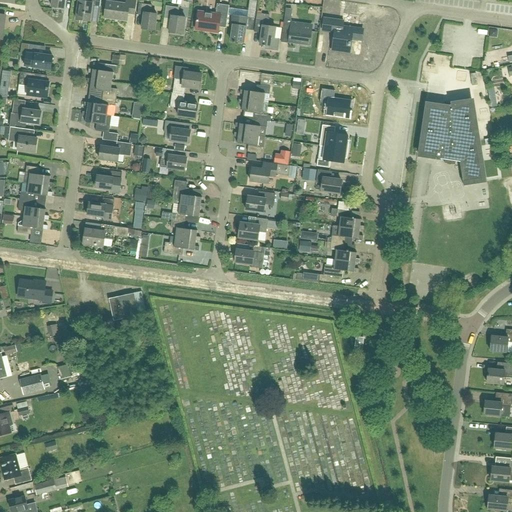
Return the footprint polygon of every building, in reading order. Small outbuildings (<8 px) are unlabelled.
[(52,0),(52,8),(64,9),(65,0),(70,0),(73,0),(72,0),(52,0)] [(101,0),(86,0),(87,3),(78,2),(76,20),(90,22),(92,7),(100,8),(101,0)] [(105,18),(126,21),(127,14),(133,14),(135,2),(126,1),(126,5),(107,2),(105,18)] [(142,29),(155,31),(157,15),(151,14),(152,6),(139,4),(137,15),(143,16),(142,29)] [(216,14),(198,12),(196,28),(209,30),(208,32),(218,34),(220,18),(227,19),(229,6),(217,4),(216,14)] [(169,33),(183,35),(185,18),(178,17),(179,8),(166,7),(164,19),(171,20),(169,33)] [(235,42),(244,43),(245,30),(253,31),(256,12),(248,10),(247,18),(232,16),(231,26),(233,26),(231,42),(233,42),(233,43),(235,43),(235,42)] [(269,15),(256,14),(254,33),(261,34),(260,46),(263,46),(263,47),(265,47),(264,49),(277,51),(279,41),(274,40),(276,28),(268,27),(269,15)] [(309,46),(311,32),(298,30),(299,26),(291,25),(292,20),(284,19),(282,34),(289,35),(288,43),(309,46)] [(332,51),(350,54),(352,39),(361,41),(363,30),(342,27),(343,21),(324,19),(322,31),(335,33),(332,51)] [(22,44),(21,53),(27,54),(26,60),(30,60),(29,68),(33,68),(37,69),(51,71),(53,57),(39,55),(40,47),(22,44)] [(434,65),(440,67),(443,57),(438,55),(434,65)] [(112,83),(114,73),(117,74),(118,67),(105,65),(104,72),(88,70),(88,74),(92,74),(91,80),(112,83)] [(200,89),(202,76),(187,73),(188,69),(177,68),(173,92),(184,94),(185,87),(200,89)] [(2,72),(0,87),(0,97),(8,98),(12,73),(2,72)] [(28,96),(47,99),(48,89),(46,89),(47,83),(32,81),(33,75),(21,73),(19,85),(29,87),(28,96)] [(90,90),(103,92),(102,99),(116,100),(118,89),(112,89),(112,83),(91,80),(87,79),(87,83),(90,84),(90,90)] [(293,82),(292,89),(300,90),(301,83),(293,82)] [(244,95),(243,100),(243,101),(264,103),(266,94),(270,95),(271,87),(257,85),(256,92),(241,90),(240,94),(244,95)] [(322,89),(320,103),(328,104),(327,115),(350,119),(353,101),(334,99),(335,91),(322,89)] [(311,101),(312,93),(302,91),(301,99),(311,101)] [(196,119),(198,105),(183,103),(184,95),(172,94),(170,108),(179,109),(178,117),(196,119)] [(146,95),(145,106),(153,107),(155,96),(146,95)] [(96,114),(108,116),(109,106),(115,107),(116,100),(102,99),(102,101),(96,100),(95,104),(84,103),(83,107),(87,107),(87,111),(86,113),(96,114)] [(242,111),(256,113),(255,119),(268,121),(269,114),(267,114),(263,113),(264,103),(243,101),(243,100),(240,100),(239,104),(243,105),(242,111)] [(447,107),(444,106),(427,104),(419,156),(436,159),(436,158),(439,159),(439,161),(441,161),(441,159),(445,160),(444,163),(455,165),(456,162),(460,162),(464,186),(465,186),(465,184),(468,184),(479,183),(478,176),(484,175),(472,100),(456,103),(452,104),(452,102),(451,102),(451,105),(449,106),(449,105),(447,105),(447,107)] [(9,128),(11,128),(16,129),(16,127),(26,129),(26,124),(39,126),(41,113),(24,110),(26,102),(14,101),(12,114),(11,114),(9,128)] [(110,126),(107,126),(108,116),(86,113),(83,112),(82,116),(86,117),(85,123),(97,125),(96,132),(109,133),(110,126)] [(267,128),(268,122),(268,121),(255,119),(254,126),(236,124),(236,127),(240,128),(239,134),(260,137),(261,127),(267,128)] [(166,121),(164,133),(172,134),(171,142),(189,144),(191,131),(180,129),(181,123),(166,121)] [(325,147),(348,150),(349,141),(347,141),(348,136),(334,134),(335,127),(323,125),(320,146),(325,147)] [(18,151),(36,154),(38,140),(22,137),(23,130),(16,129),(11,128),(9,142),(19,143),(18,151)] [(235,133),(234,137),(238,138),(237,144),(249,145),(248,152),(261,154),(262,147),(258,146),(260,137),(239,134),(235,133)] [(130,157),(131,151),(132,145),(117,143),(116,149),(102,147),(100,160),(118,162),(119,156),(130,157)] [(135,146),(134,154),(142,155),(143,147),(135,146)] [(325,147),(323,160),(318,159),(317,166),(330,168),(331,161),(344,163),(345,159),(347,159),(348,150),(325,147)] [(160,168),(167,169),(185,171),(187,158),(174,156),(175,151),(163,149),(162,151),(161,157),(161,160),(160,168)] [(289,165),(291,152),(282,151),(282,155),(276,154),(275,163),(289,165)] [(276,178),(278,164),(266,163),(265,170),(252,168),(250,181),(269,184),(270,177),(276,178)] [(296,179),(298,167),(291,166),(289,178),(296,179)] [(25,184),(28,184),(49,187),(53,188),(53,184),(50,183),(51,177),(39,176),(40,169),(27,167),(25,178),(25,184)] [(315,182),(316,170),(304,168),(302,180),(315,182)] [(330,172),(318,170),(316,183),(323,184),(322,191),(340,194),(342,181),(329,179),(330,172)] [(97,176),(96,189),(111,191),(111,195),(119,196),(122,174),(111,172),(110,178),(97,176)] [(174,187),(178,188),(186,189),(187,183),(175,181),(174,187)] [(21,193),(20,200),(34,202),(34,195),(52,197),(52,193),(48,193),(49,187),(28,184),(27,194),(21,193)] [(137,190),(136,201),(146,202),(147,188),(142,187),(142,191),(137,190)] [(177,194),(182,195),(180,205),(201,208),(205,209),(205,205),(201,204),(202,198),(191,196),(192,190),(186,189),(178,188),(177,194)] [(246,211),(264,213),(265,205),(274,206),(276,194),(263,193),(262,198),(248,196),(246,211)] [(111,222),(112,213),(114,201),(103,199),(102,205),(89,204),(87,216),(103,219),(103,221),(111,222)] [(19,211),(24,212),(24,217),(45,220),(45,221),(48,221),(49,217),(45,216),(46,210),(33,208),(34,202),(20,200),(19,211)] [(148,201),(147,208),(155,210),(156,202),(148,201)] [(145,204),(136,203),(136,211),(144,212),(145,204)] [(173,204),(171,214),(173,214),(179,215),(180,205),(173,204)] [(180,205),(179,215),(173,214),(172,221),(185,223),(186,216),(203,218),(204,214),(200,214),(201,208),(180,205)] [(331,216),(341,217),(339,227),(360,230),(364,230),(365,227),(361,226),(361,220),(350,219),(351,212),(332,209),(331,216)] [(45,221),(45,220),(24,217),(23,219),(23,220),(19,224),(18,226),(17,233),(31,235),(32,228),(47,230),(48,227),(44,226),(45,221)] [(267,233),(267,229),(276,230),(277,221),(258,218),(257,225),(241,223),(239,238),(259,241),(260,232),(267,233)] [(198,231),(184,229),(185,223),(172,221),(171,228),(177,228),(176,238),(196,241),(200,241),(201,238),(197,237),(198,231)] [(101,232),(96,231),(86,230),(83,244),(103,247),(105,239),(113,241),(113,236),(127,238),(128,229),(102,225),(101,232)] [(338,237),(332,236),(331,243),(345,245),(346,238),(363,240),(363,236),(359,236),(360,230),(339,227),(338,237)] [(196,241),(176,238),(170,237),(170,243),(165,243),(164,253),(183,256),(184,249),(199,251),(199,247),(195,246),(196,241)] [(311,243),(300,242),(299,252),(310,253),(311,243)] [(327,249),(336,250),(335,260),(356,263),(360,264),(360,259),(356,259),(357,253),(344,251),(345,245),(331,243),(328,242),(327,249)] [(141,245),(139,257),(146,258),(148,247),(141,245)] [(237,250),(235,263),(252,265),(252,268),(263,269),(265,248),(250,246),(249,251),(237,250)] [(324,276),(342,278),(343,271),(358,273),(359,269),(355,268),(356,263),(335,260),(334,266),(325,265),(324,276)] [(321,275),(304,272),(303,280),(320,282),(321,275)] [(20,280),(18,297),(43,300),(43,303),(51,304),(53,292),(45,291),(46,282),(39,282),(39,283),(20,280)] [(114,321),(124,319),(147,314),(142,291),(119,297),(109,299),(114,321)] [(491,352),(508,353),(509,343),(511,343),(511,330),(508,330),(507,338),(492,337),(491,352)] [(362,349),(364,338),(357,337),(355,348),(362,349)] [(16,346),(4,349),(6,355),(17,352),(16,346)] [(76,356),(68,358),(71,373),(79,371),(76,356)] [(487,383),(504,384),(504,378),(511,378),(511,363),(502,363),(502,370),(489,369),(487,383)] [(20,380),(24,395),(45,389),(41,375),(20,380)] [(484,415),(501,416),(510,417),(511,396),(511,394),(499,393),(498,403),(485,402),(484,415)] [(0,436),(11,434),(9,426),(13,424),(10,414),(15,412),(13,406),(0,409),(0,436)] [(20,416),(31,413),(29,406),(28,407),(19,409),(20,416)] [(511,450),(511,428),(509,428),(509,434),(496,433),(494,449),(511,450)] [(57,449),(55,441),(48,443),(50,451),(57,449)] [(16,455),(0,459),(0,461),(5,481),(6,481),(14,479),(16,485),(32,481),(29,469),(20,471),(16,455)] [(492,467),(491,480),(511,482),(511,460),(509,460),(508,468),(492,467)] [(71,482),(79,478),(76,472),(68,475),(71,482)] [(55,479),(34,485),(37,495),(57,490),(56,490),(68,487),(66,477),(55,479)] [(506,511),(507,504),(511,504),(511,490),(503,490),(503,497),(490,496),(488,509),(506,511)] [(11,511),(37,511),(35,504),(28,506),(25,497),(9,501),(11,511)]
